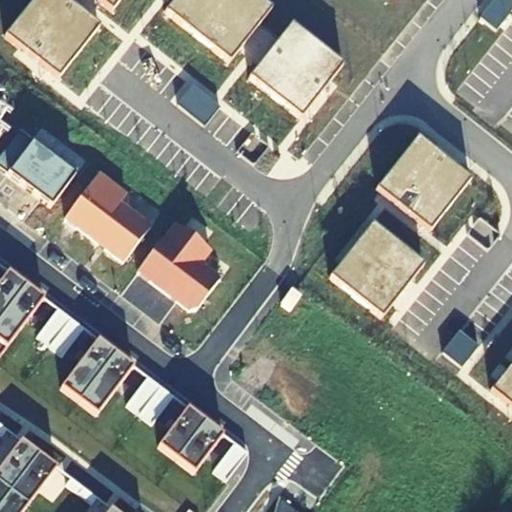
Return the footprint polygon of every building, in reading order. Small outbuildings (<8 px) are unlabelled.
[(96,31),(56,0),(37,0),(7,41),(58,80),(96,31)] [(120,0),(91,0),(110,14),(120,0)] [(269,12),(253,0),(175,0),(165,14),(229,63),(269,12)] [(333,69),(280,30),(242,80),(292,122),(333,69)] [(191,88),(176,107),(204,129),(219,110),(191,88)] [(16,134),(0,155),(0,171),(50,210),(74,178),(16,134)] [(470,186),(418,147),(379,198),(430,239),(470,186)] [(97,177),(64,221),(122,265),(150,230),(119,206),(125,198),(97,177)] [(173,224),(135,273),(188,313),(194,312),(218,280),(198,265),(208,251),(173,224)] [(425,270),(373,231),(334,281),(384,323),(425,270)] [(0,318),(24,287),(6,273),(0,280),(0,318)] [(24,287),(0,318),(0,355),(42,300),(24,287)] [(280,306),(289,313),(300,297),(291,291),(280,306)] [(35,339),(47,348),(69,321),(56,311),(35,339)] [(82,331),(69,321),(47,348),(60,358),(82,331)] [(77,403),(113,355),(95,341),(59,390),(77,403)] [(77,403),(95,417),(131,369),(113,355),(77,403)] [(511,374),(494,397),(511,411),(511,374)] [(124,407),(137,417),(158,389),(145,379),(124,407)] [(171,399),(158,389),(137,417),(150,427),(171,399)] [(203,423),(185,409),(156,448),(174,461),(203,423)] [(203,423),(174,461),(192,475),(221,437),(203,423)] [(0,468),(0,496),(5,500),(38,457),(19,443),(10,456),(0,468)] [(211,473),(224,483),(245,455),(232,445),(211,473)] [(38,457),(5,500),(20,511),(24,511),(55,471),(38,457)] [(20,511),(5,500),(0,506),(0,511),(20,511)]
